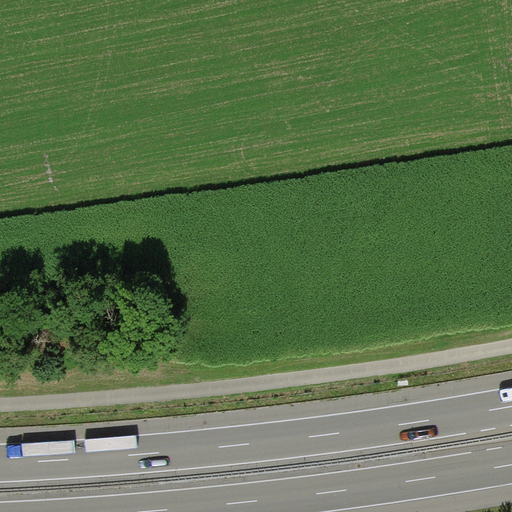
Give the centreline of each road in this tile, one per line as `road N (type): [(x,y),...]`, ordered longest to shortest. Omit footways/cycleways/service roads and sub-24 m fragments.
road 1 (motorway): [(511,403),(270,439),(0,462)]
road 2 (track): [(0,406),(179,394),(511,348)]
road 3 (motorway): [(141,511),(511,465)]
